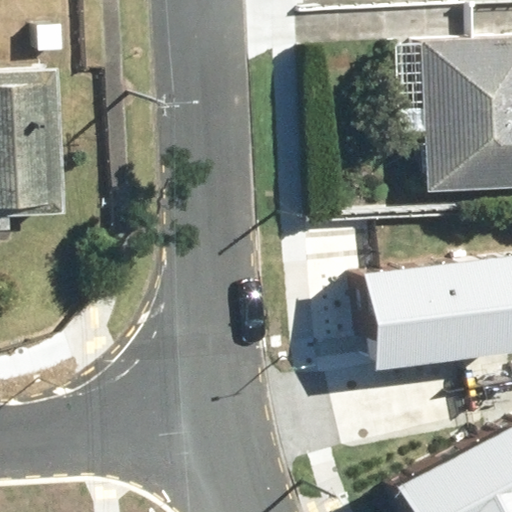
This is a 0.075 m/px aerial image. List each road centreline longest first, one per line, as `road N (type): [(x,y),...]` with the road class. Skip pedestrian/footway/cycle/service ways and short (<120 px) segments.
road 1 (residential): [(209,431),(190,0)]
road 2 (residential): [(209,431),(0,438)]
